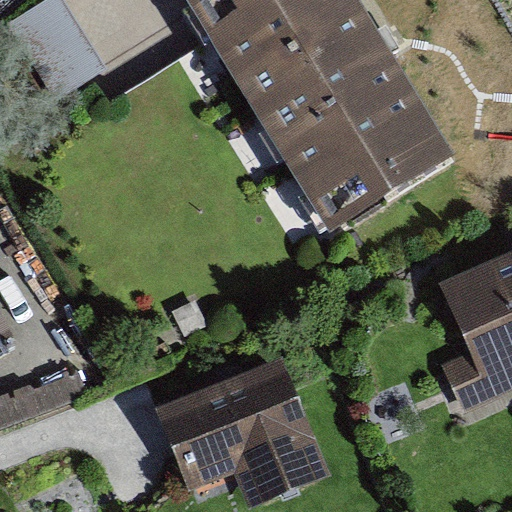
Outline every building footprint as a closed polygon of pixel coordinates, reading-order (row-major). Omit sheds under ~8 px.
[(472,159),(372,0),(232,0),(218,9),(356,231),(472,159)] [(108,78),(65,1),(4,35),(47,112),(108,78)] [(511,262),(455,287),(507,402),(511,399),(511,262)] [(0,370),(10,365),(0,347),(0,370)] [(289,365),(169,412),(201,496),(243,479),(256,511),(257,511),(335,482),(289,365)]
